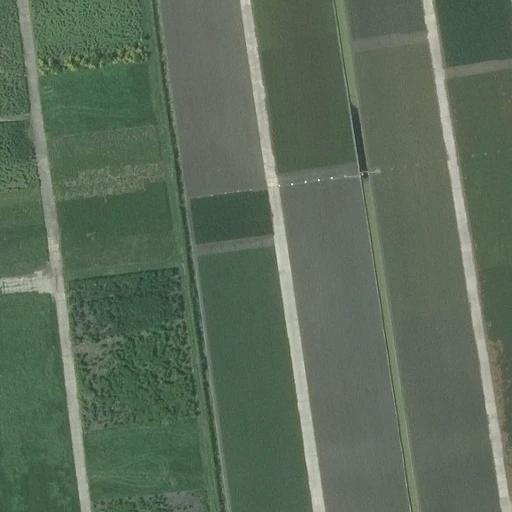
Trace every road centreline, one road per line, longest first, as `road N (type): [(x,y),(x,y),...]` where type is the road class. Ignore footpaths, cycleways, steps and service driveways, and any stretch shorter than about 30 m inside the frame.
road 1 (track): [(423,0),(503,511)]
road 2 (track): [(318,511),(243,0)]
road 3 (track): [(84,511),(21,0)]
